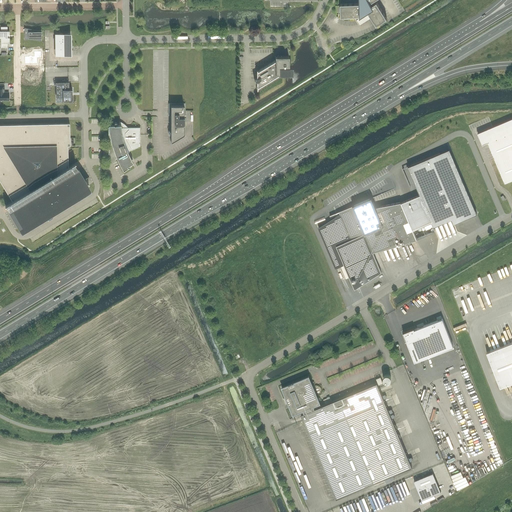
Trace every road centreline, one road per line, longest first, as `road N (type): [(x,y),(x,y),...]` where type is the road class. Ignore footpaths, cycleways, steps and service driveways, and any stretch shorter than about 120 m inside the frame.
road 1 (motorway): [(482,24),(0,320)]
road 2 (motorway): [(0,335),(394,93)]
road 3 (unclassified): [(511,215),(245,375)]
road 4 (unclassified): [(325,0),(312,23),(291,36),(126,39)]
road 5 (unclassified): [(15,234),(96,191),(83,113)]
road 6 (unknown): [(429,263),(392,177),(326,206)]
road 7 (unclassified): [(302,511),(245,375)]
road 8 (motorway): [(394,93),(511,21)]
road 9 (motorway): [(394,93),(456,70),(511,63)]
